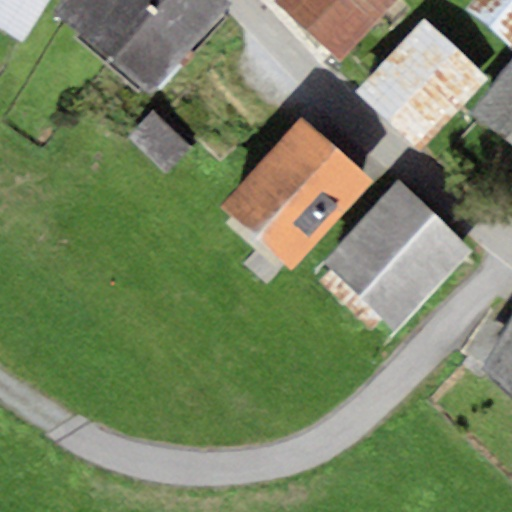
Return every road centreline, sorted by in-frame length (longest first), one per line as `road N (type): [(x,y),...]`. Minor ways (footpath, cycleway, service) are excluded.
road 1 (track): [(511,251),(354,425),(293,458),(247,468),(148,467),(114,457),(0,385)]
road 2 (residential): [(511,249),(424,187),(236,0)]
